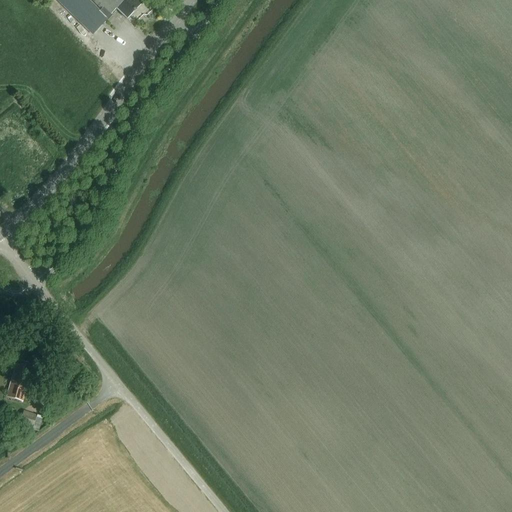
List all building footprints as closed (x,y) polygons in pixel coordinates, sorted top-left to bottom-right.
[(89,0),(57,0),(92,34),(107,19),(108,20),(109,18),(100,10),(89,0)] [(93,0),(97,4),(102,8),(100,10),(109,18),(113,14),(112,13),(117,8),(127,18),(142,3),(138,0),(93,0)] [(25,402),(34,369),(31,368),(32,364),(22,361),(21,365),(18,364),(8,397),(25,402)] [(14,421),(17,412),(7,409),(4,418),(14,421)] [(20,423),(34,427),(38,416),(24,412),(20,423)]
